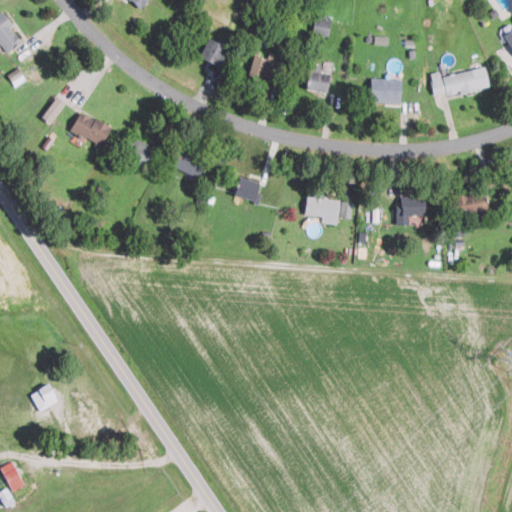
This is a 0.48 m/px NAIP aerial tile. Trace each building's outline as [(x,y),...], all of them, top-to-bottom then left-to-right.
[(146,0),(131,0),(139,8),(146,0)] [(0,45),(5,52),(22,41),(1,11),(0,11),(0,45)] [(326,36),(329,21),(314,17),(311,33),(326,36)] [(511,29),(502,34),(511,52),(511,29)] [(388,35),(374,35),(374,44),(389,43),(388,35)] [(217,68),(227,48),(207,38),(198,57),(217,68)] [(247,77),(275,83),(281,55),(268,52),(267,58),(252,55),(247,77)] [(476,85),(471,68),(429,81),(434,97),(476,85)] [(328,73),(307,70),(305,90),(325,93),(328,73)] [(400,101),(400,78),(369,78),(369,101),(400,101)] [(68,130),(100,146),(110,127),(78,111),(68,130)] [(120,156),(146,166),(154,146),(129,136),(120,156)] [(185,174),(184,177),(195,183),(206,162),(178,147),(168,165),(185,174)] [(255,202),(260,183),(237,177),(233,196),(255,202)] [(487,211),(481,189),(450,198),(457,220),(487,211)] [(305,195),(303,217),(337,220),(338,215),(349,217),(351,199),(305,195)] [(406,215),(423,215),(423,196),(395,196),(395,224),(406,224),(406,215)] [(57,400),(48,382),(29,392),(38,410),(57,400)] [(0,489),(0,498),(4,505),(30,489),(11,456),(0,462),(0,478),(5,487),(0,489)]
